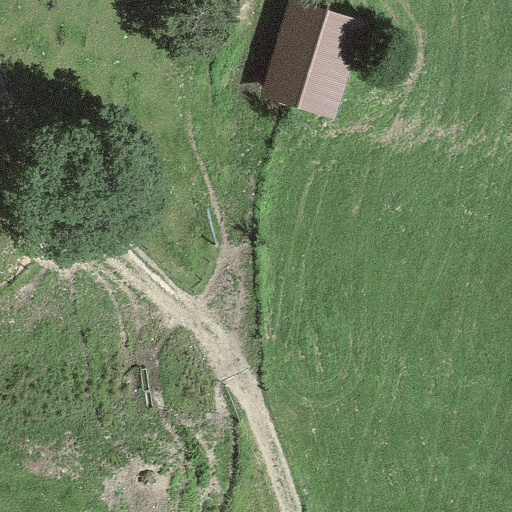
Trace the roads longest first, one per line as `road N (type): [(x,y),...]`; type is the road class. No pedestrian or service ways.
road 1 (track): [(0,86),(25,142),(78,216),(192,322),(262,425),(282,511)]
road 2 (track): [(224,369),(240,162),(285,42),(312,0)]
